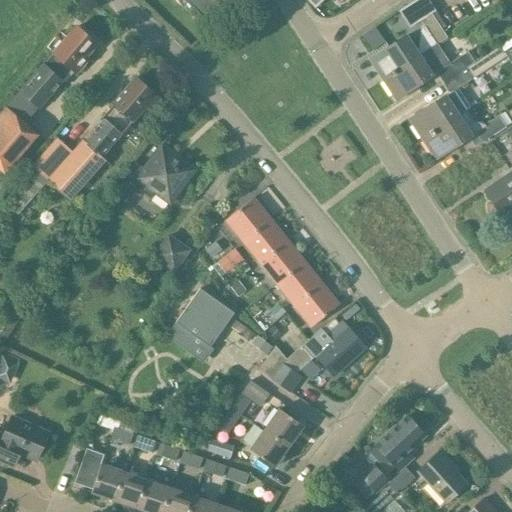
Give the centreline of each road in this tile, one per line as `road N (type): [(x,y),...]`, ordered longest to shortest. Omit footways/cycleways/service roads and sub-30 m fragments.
road 1 (residential): [(118,0),(207,87),(410,343)]
road 2 (residential): [(485,302),(317,42)]
road 3 (residential): [(288,511),(410,343)]
road 4 (residential): [(410,343),(440,391),(511,473)]
